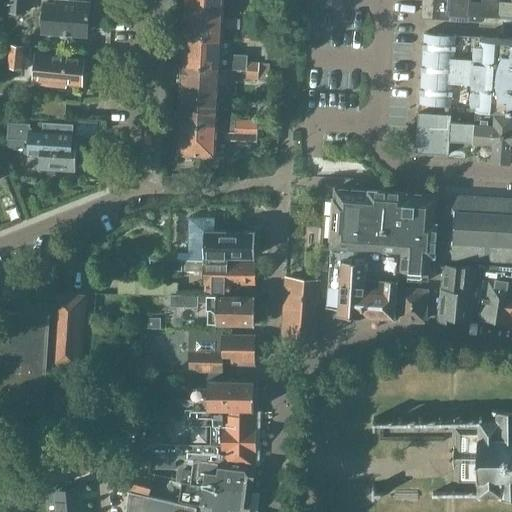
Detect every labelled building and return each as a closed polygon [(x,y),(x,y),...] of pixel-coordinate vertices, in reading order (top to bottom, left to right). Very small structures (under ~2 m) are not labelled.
[(8,0),(7,9),(25,10),(25,0),(45,0),(53,0),(52,0),(8,0)] [(187,0),(187,9),(225,11),(225,0),(187,0)] [(511,0),(422,0),(421,15),(421,19),(511,25),(511,0)] [(58,5),(53,4),(46,4),(43,33),(56,34),(59,39),(68,40),(73,36),(74,36),(75,29),(88,30),(90,4),(69,2),(58,1),(58,5)] [(183,38),(185,39),(185,38),(223,40),(225,11),(187,9),(184,8),(183,38)] [(243,43),(268,44),(268,35),(244,33),(243,43)] [(422,72),(419,104),(511,109),(511,39),(424,34),(422,72)] [(185,38),(185,39),(183,67),(221,69),(229,70),(247,71),(247,63),(248,56),(230,56),(231,41),(223,40),(185,38)] [(11,45),(8,69),(22,70),(23,56),(31,58),(32,48),(17,46),(11,45)] [(32,83),(32,86),(48,88),(66,90),(67,84),(82,85),(83,82),(85,81),(85,73),(84,71),(85,60),(35,55),(32,83)] [(247,63),(247,71),(258,72),(259,63),(247,63)] [(179,96),(181,97),(182,96),(219,98),(220,85),(228,86),(229,70),(221,69),(183,67),(181,66),(179,96)] [(258,72),(247,71),(246,80),(266,81),(266,72),(258,72)] [(181,97),(180,125),(217,127),(219,98),(182,96),(181,97)] [(31,117),(66,119),(66,103),(32,101),(31,117)] [(419,110),(417,148),(511,154),(511,109),(419,104),(419,110)] [(224,128),(223,141),(240,142),(240,138),(257,139),(258,121),(235,120),(235,132),(224,132),(224,128)] [(224,120),(224,128),(224,132),(235,132),(235,120),(258,121),(258,120),(224,120)] [(43,133),(29,132),(30,123),(12,122),(8,121),(7,138),(12,139),(16,139),(29,140),(28,153),(41,154),(40,167),(75,170),(77,143),(73,143),(73,135),(74,125),(44,123),(43,133)] [(217,127),(180,125),(178,155),(214,157),(217,127)] [(331,248),(331,249),(388,253),(388,255),(399,255),(398,279),(429,281),(429,271),(432,272),(433,256),(434,256),(436,224),(435,224),(437,197),(406,194),(370,191),(370,192),(336,189),(335,199),(334,199),(331,239),(332,239),(331,248)] [(481,259),(511,261),(511,200),(443,196),(439,257),(481,259)] [(203,261),(203,263),(228,263),(228,258),(255,258),(256,233),(256,232),(214,232),(214,217),(191,216),(189,261),(203,261)] [(99,242),(98,254),(108,255),(109,243),(99,242)] [(395,320),(398,281),(398,279),(399,255),(388,255),(388,253),(331,249),(326,308),(338,310),(338,315),(395,320)] [(481,319),(511,323),(511,261),(481,259),(481,262),(479,279),(486,280),(481,319)] [(149,260),(150,271),(182,272),(183,261),(149,260)] [(232,284),(255,285),(255,264),(228,263),(203,263),(203,261),(189,261),(183,261),(182,272),(204,273),(203,295),(207,295),(216,295),(216,297),(232,297),(232,284)] [(444,265),(442,290),(439,322),(455,324),(456,320),(472,321),(477,267),(454,266),(444,265)] [(316,280),(282,278),(282,339),(297,339),(297,344),(304,344),(304,339),(315,340),(316,280)] [(144,296),(170,295),(177,295),(178,284),(145,283),(118,282),(118,295),(144,296)] [(399,320),(424,321),(426,290),(401,288),(399,320)] [(177,295),(170,295),(170,308),(198,308),(198,304),(199,296),(177,295)] [(232,297),(216,297),(216,295),(207,295),(207,296),(199,296),(198,304),(207,304),(208,325),(216,325),(255,325),(255,297),(232,297)] [(52,368),(79,370),(83,297),(57,296),(52,368)] [(0,322),(0,410),(44,413),(50,314),(1,311),(0,322)] [(161,329),(161,318),(149,318),(148,329),(161,329)] [(254,366),(254,336),(223,336),(223,331),(192,331),(192,352),(189,352),(189,373),(208,373),(223,373),(223,362),(237,362),(237,366),(254,366)] [(208,373),(208,381),(222,381),(223,373),(208,373)] [(227,411),(254,412),(254,381),(222,381),(208,381),(208,390),(194,389),(194,401),(177,400),(176,409),(186,409),(186,410),(211,411),(227,411)] [(138,410),(137,426),(147,427),(148,411),(138,410)] [(186,410),(186,420),(186,425),(211,426),(211,428),(213,428),(213,439),(221,439),(221,451),(252,452),(255,452),(254,412),(227,411),(211,411),(186,410)] [(482,421),(479,421),(479,426),(454,427),(454,463),(455,496),(499,495),(499,499),(511,498),(511,410),(497,411),(497,420),(482,421)] [(219,462),(219,463),(252,467),(252,452),(221,451),(221,439),(213,439),(213,447),(197,446),(197,445),(188,445),(177,445),(153,442),(155,428),(140,426),(136,454),(153,456),(176,459),(188,459),(219,462)] [(47,454),(46,481),(69,483),(71,456),(47,454)] [(255,467),(252,467),(219,463),(219,462),(188,459),(176,459),(153,456),(136,454),(134,466),(150,468),(149,474),(182,482),(193,484),(203,485),(252,491),(255,467)] [(128,490),(149,497),(154,482),(134,475),(128,490)] [(249,511),(252,491),(203,485),(193,484),(182,482),(179,502),(191,504),(202,505),(201,510),(220,511),(249,511)] [(63,504),(57,504),(58,511),(80,511),(79,490),(61,492),(63,504)] [(196,511),(197,509),(149,497),(129,493),(126,511),(196,511)]
